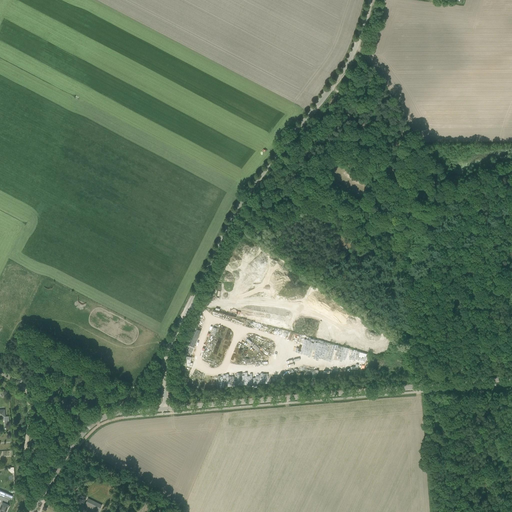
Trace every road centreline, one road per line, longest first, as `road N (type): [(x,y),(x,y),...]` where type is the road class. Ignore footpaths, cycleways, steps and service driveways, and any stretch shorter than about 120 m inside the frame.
road 1 (unclassified): [(166,409),(171,340),(244,197),(348,63),(370,0)]
road 2 (unclassified): [(166,409),(511,379)]
road 3 (track): [(326,175),(274,236),(234,214)]
